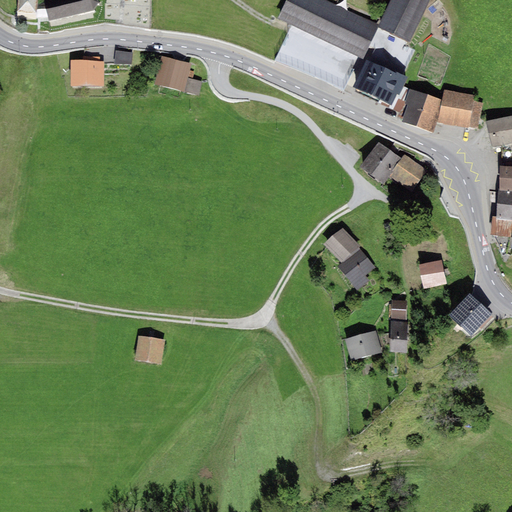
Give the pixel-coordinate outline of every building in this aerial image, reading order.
[(36,12),(37,0),(17,0),(17,11),(36,12)] [(54,0),(44,2),(49,20),(93,11),(99,4),(97,0),(54,0)] [(379,25),(326,0),(286,0),(277,19),(363,59),(378,27),(379,25)] [(410,42),(429,0),(390,0),(379,25),(378,27),(410,42)] [(115,50),(113,64),(131,65),(133,53),(115,50)] [(191,64),(161,56),(153,84),(183,92),(187,78),(191,64)] [(83,61),(70,60),(69,86),(103,87),(104,61),(100,61),(83,61)] [(397,74),(366,60),(353,87),(392,105),(396,95),(399,96),(408,77),(398,72),(397,74)] [(187,78),(183,92),(198,96),(202,82),(187,78)] [(442,100),(409,89),(405,104),(408,105),(401,121),(433,134),(438,122),(442,100)] [(474,95),(444,89),(442,100),(438,122),(468,128),(468,127),(473,101),(474,95)] [(473,101),(468,127),(478,129),(483,103),(473,101)] [(511,116),(486,121),(491,148),(511,143),(511,116)] [(392,171),(401,159),(379,143),(360,167),(383,184),(389,176),(393,172),(392,171)] [(427,171),(404,155),(401,159),(392,171),(393,172),(389,176),(413,192),(427,171)] [(511,166),(500,166),(499,191),(511,191),(511,166)] [(511,191),(499,191),(496,217),(496,220),(511,221),(511,191)] [(490,236),(511,236),(511,221),(496,220),(496,217),(492,217),(490,236)] [(362,248),(343,228),(323,245),(341,264),(360,249),(362,248)] [(365,276),(376,268),(360,249),(341,264),(338,266),(357,290),(369,281),(365,276)] [(419,266),(424,289),(447,284),(442,260),(419,266)] [(492,315),(469,294),(450,316),(472,336),(492,315)] [(392,321),(406,322),(407,302),(392,301),(392,321)] [(392,321),(390,321),(390,339),(408,340),(408,322),(406,322),(392,321)] [(375,331),(344,339),(350,361),(381,353),(375,331)] [(169,343),(141,339),(137,365),(165,369),(169,343)]
